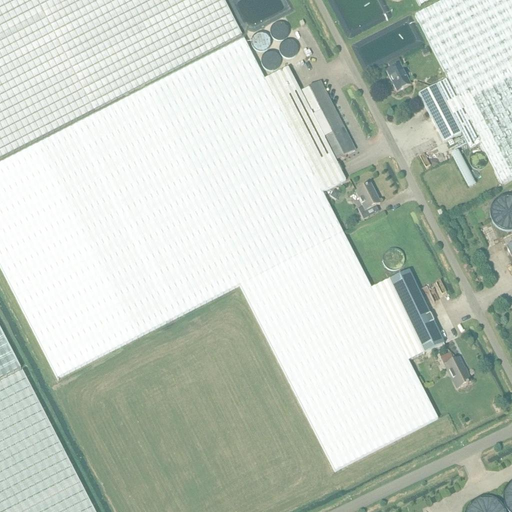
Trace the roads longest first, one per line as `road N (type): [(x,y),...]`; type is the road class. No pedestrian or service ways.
road 1 (unclassified): [(511,376),(318,0)]
road 2 (unclassified): [(338,511),(511,424)]
